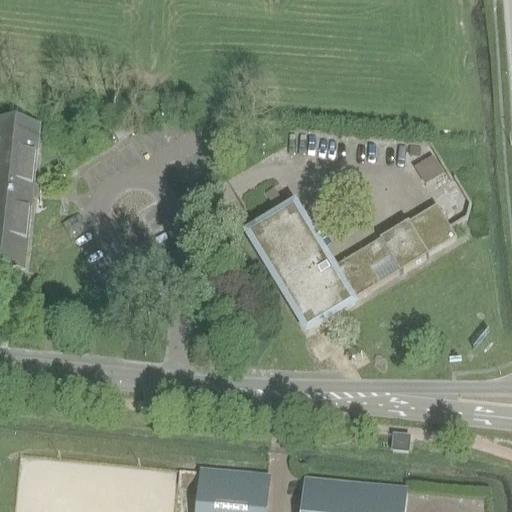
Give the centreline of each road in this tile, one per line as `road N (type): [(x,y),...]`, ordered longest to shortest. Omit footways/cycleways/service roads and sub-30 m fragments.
road 1 (unclassified): [(183,386),(229,398),(511,419)]
road 2 (unclassified): [(511,389),(183,386)]
road 3 (unclassified): [(183,386),(0,367)]
